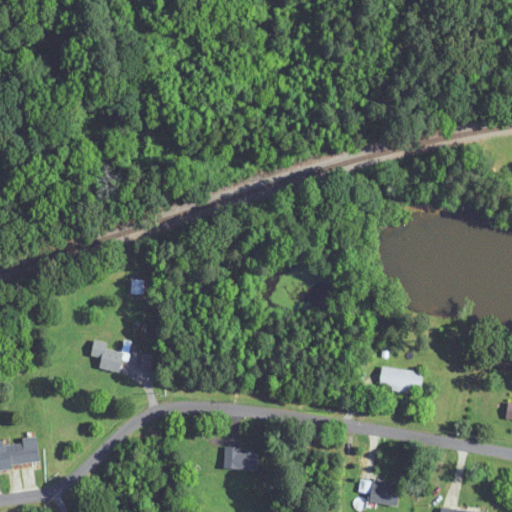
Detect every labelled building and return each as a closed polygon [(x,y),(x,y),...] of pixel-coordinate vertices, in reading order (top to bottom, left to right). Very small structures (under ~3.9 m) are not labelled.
[(126,300),(144,300),(144,280),(126,280),(126,300)] [(107,349),(108,342),(95,339),(91,356),(102,358),(100,368),(121,373),(125,353),(107,349)] [(423,370),(381,369),(381,389),(423,390),(423,370)] [(0,469),(41,465),(39,440),(0,443),(0,469)] [(242,448),(226,448),(226,470),(259,470),(259,453),(242,453),(242,448)] [(401,485),(360,479),(358,493),(371,495),(370,502),(398,506),(401,485)]
